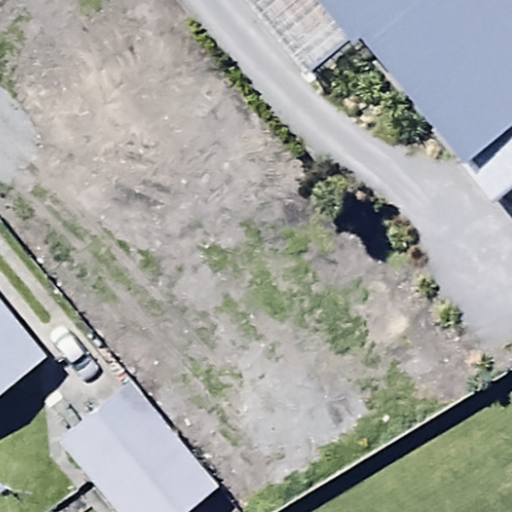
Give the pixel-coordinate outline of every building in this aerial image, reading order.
[(367,51),(318,0),(241,0),(200,38),(284,128),(367,51)] [(511,87),(459,22),(366,97),(444,194),(511,138),(511,87)] [(211,141),(123,46),(30,132),(119,227),(211,141)] [(288,196),(237,136),(207,160),(258,221),(288,196)] [(0,403),(33,373),(0,338),(0,403)] [(305,375),(215,450),(266,511),(270,511),(358,439),(305,375)] [(116,408),(48,459),(87,511),(201,511),(157,452),(175,438),(161,419),(137,437),(116,408)]
